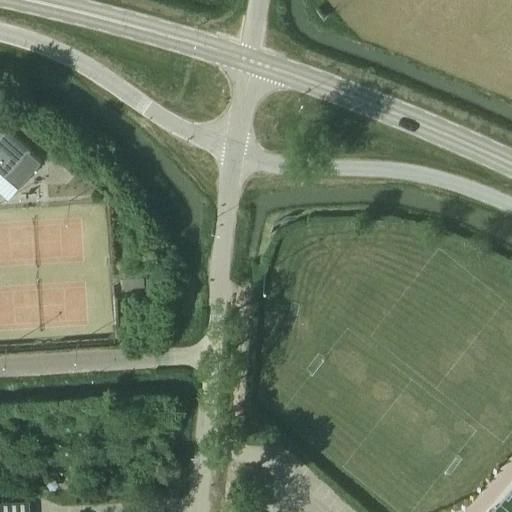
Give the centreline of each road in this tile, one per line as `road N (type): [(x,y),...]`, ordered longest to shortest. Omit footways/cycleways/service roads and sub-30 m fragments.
road 1 (unclassified): [(199,511),(217,266),(235,152)]
road 2 (secondary): [(511,166),(249,57)]
road 3 (unclassified): [(235,152),(443,180),(511,206)]
road 4 (unclassified): [(0,34),(47,48),(188,133),(235,152)]
road 5 (secondary): [(249,57),(0,0)]
